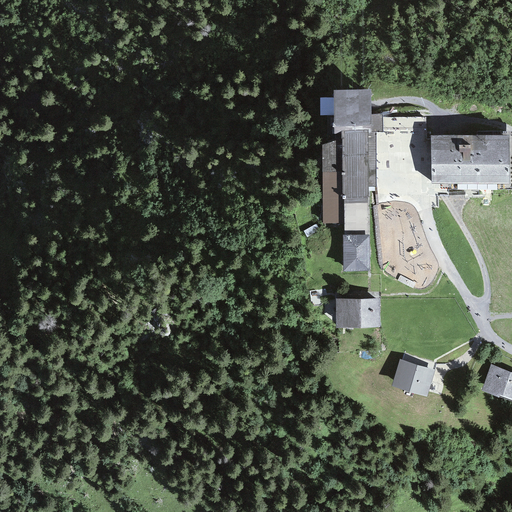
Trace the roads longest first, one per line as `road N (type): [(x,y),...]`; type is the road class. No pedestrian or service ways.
road 1 (track): [(425,209),(479,320),(511,350)]
road 2 (track): [(371,104),(422,102),(511,129)]
road 3 (track): [(479,320),(487,279),(445,198)]
